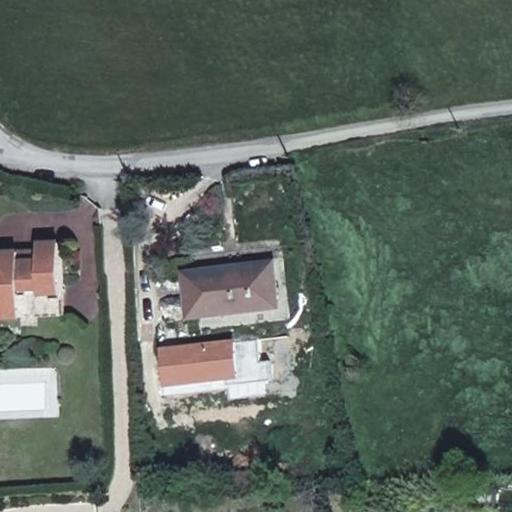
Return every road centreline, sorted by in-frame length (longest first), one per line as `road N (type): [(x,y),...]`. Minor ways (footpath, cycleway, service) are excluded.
road 1 (residential): [(0,143),(58,170),(140,167),(511,106)]
road 2 (unknown): [(114,168),(127,479),(118,511)]
